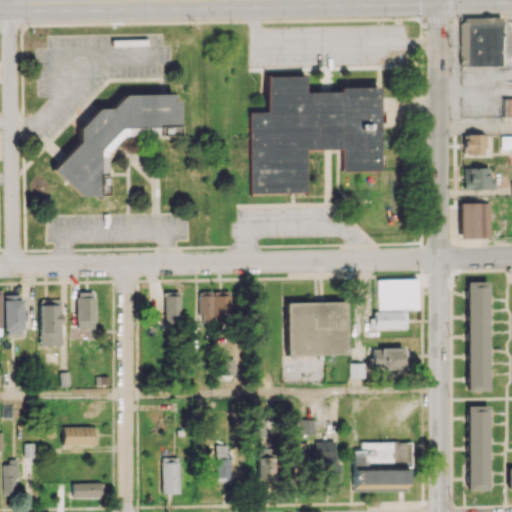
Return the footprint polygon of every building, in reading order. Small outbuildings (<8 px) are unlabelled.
[(458,18),(459,67),(501,66),(500,17),(458,18)] [(249,193),(305,193),(305,149),(340,149),(340,171),(378,171),(377,87),(338,87),(338,92),(304,92),(304,76),(265,76),(266,111),(248,112),(249,193)] [(51,174),(84,196),(104,196),(107,192),(107,182),(106,184),(106,156),(120,135),(138,135),(138,125),(153,125),(155,127),(172,127),(177,130),(177,101),(170,100),(171,95),(121,94),(111,108),(94,108),(78,132),(78,134),(51,174)] [(511,117),(511,97),(502,98),(502,117),(511,117)] [(483,154),(484,134),(462,134),(462,154),(483,154)] [(511,134),(500,134),(500,149),(511,149),(511,134)] [(462,168),(462,190),(492,189),(491,176),(488,177),(487,167),(462,168)] [(489,238),(488,202),(458,203),(458,238),(489,238)] [(416,309),(416,278),(375,279),(375,318),(368,318),(369,328),(405,327),(404,309),(416,309)] [(486,281),(465,281),(466,390),(487,390),(486,281)] [(198,290),(197,319),(228,320),(229,291),(198,290)] [(93,327),(93,292),(75,292),(75,327),(93,327)] [(20,294),(2,295),(3,334),(21,334),(20,294)] [(178,295),(162,296),(163,322),(179,321),(178,295)] [(37,345),(59,346),(60,300),(39,299),(37,345)] [(285,355),(344,354),(343,301),(284,302),(285,355)] [(371,348),(371,370),(405,369),(405,348),(371,348)] [(466,405),(465,490),(486,490),(487,405),(466,405)] [(312,419),(298,419),(299,434),(313,434),(312,419)] [(61,444),(95,444),(95,426),(61,426),(61,444)] [(333,440),(314,441),(316,480),(338,479),(338,462),(333,462),(333,440)] [(308,458),(308,441),(293,441),(293,459),(308,458)] [(352,490),(405,490),(405,467),(410,467),(410,441),(359,441),(359,449),(351,449),(352,490)] [(227,444),(214,445),(214,481),(228,481),(227,444)] [(256,448),(255,478),(274,478),(275,448),(256,448)] [(161,493),(178,493),(177,456),(160,457),(161,493)] [(1,461),(1,495),(16,494),(15,461),(1,461)] [(70,496),(101,497),(101,483),(71,482),(70,496)]
